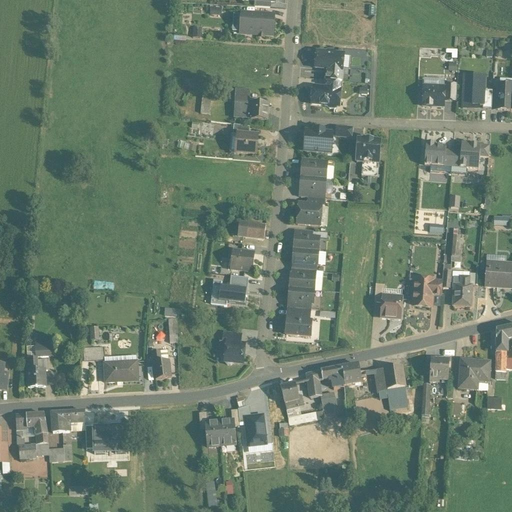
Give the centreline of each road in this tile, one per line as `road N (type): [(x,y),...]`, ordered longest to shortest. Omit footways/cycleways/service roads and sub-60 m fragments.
road 1 (unclassified): [(283,112),(261,348),(266,380)]
road 2 (residential): [(0,410),(199,398),(266,380)]
road 3 (residential): [(266,380),(511,322)]
road 4 (residential): [(283,112),(321,126),(511,136)]
